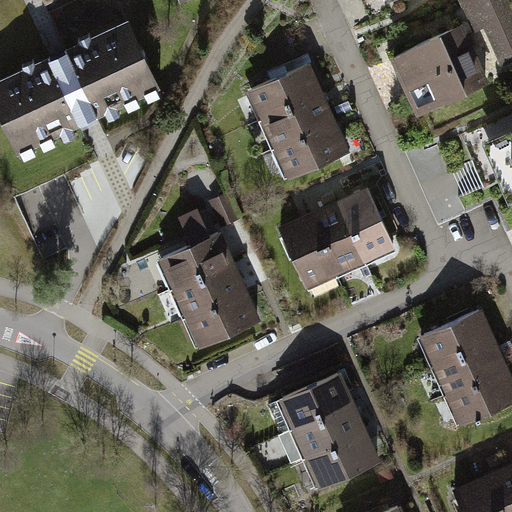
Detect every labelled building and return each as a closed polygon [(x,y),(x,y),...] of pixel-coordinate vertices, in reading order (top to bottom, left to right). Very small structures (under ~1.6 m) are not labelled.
[(379,0),(384,10),(407,0),(379,0)] [(493,79),(511,71),(511,0),(457,0),(468,26),(493,79)] [(159,87),(127,18),(56,51),(0,77),(0,117),(16,153),(88,120),(159,87)] [(468,26),(386,64),(411,117),(493,79),(468,26)] [(324,107),(308,73),(245,100),(260,133),(324,107)] [(324,107),(260,133),(272,162),(336,134),(324,107)] [(511,123),(485,136),(511,196),(511,123)] [(336,134),(272,162),(283,189),(348,161),(336,134)] [(197,199),(222,190),(213,167),(188,176),(197,199)] [(225,193),(210,199),(221,226),(236,220),(225,193)] [(332,208),(359,274),(386,262),(359,198),(332,208)] [(306,220),(332,284),(359,274),(332,208),(306,220)] [(332,284),(306,220),(275,232),(300,296),(332,284)] [(236,267),(221,230),(157,257),(173,294),(236,267)] [(236,267),(173,294),(185,321),(248,294),(236,267)] [(248,294),(185,321),(197,349),(260,322),(248,294)] [(479,313),(415,340),(431,377),(494,349),(479,313)] [(494,349),(431,377),(445,411),(510,383),(494,349)] [(338,379),(273,408),(287,438),(352,410),(338,379)] [(511,387),(510,383),(445,411),(457,438),(511,414),(511,387)] [(352,410),(287,438),(299,467),(364,439),(352,410)] [(364,439),(299,467),(312,496),(377,468),(364,439)] [(511,511),(511,462),(511,460),(478,474),(494,511),(511,511)] [(491,511),(476,475),(443,489),(453,511),(491,511)]
